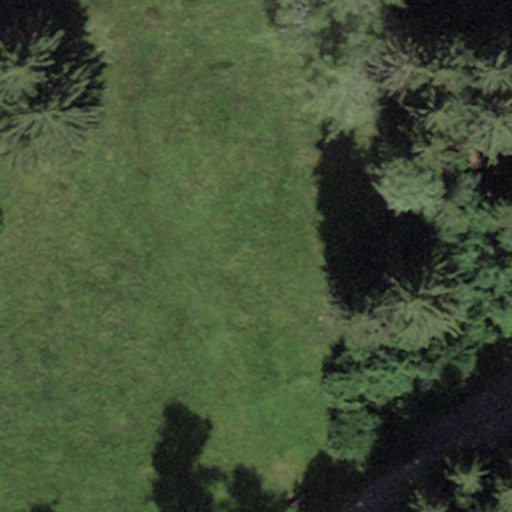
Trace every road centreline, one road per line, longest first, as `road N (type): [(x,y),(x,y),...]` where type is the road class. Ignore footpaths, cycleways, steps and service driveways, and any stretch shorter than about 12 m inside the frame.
road 1 (track): [(333,511),(197,298),(118,65),(82,0)]
road 2 (residential): [(511,404),(413,469),(367,511)]
